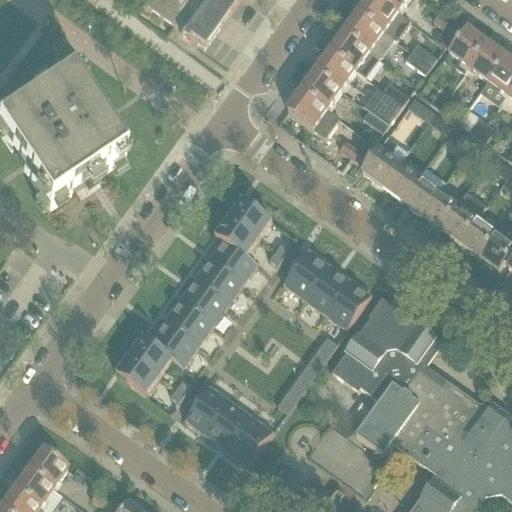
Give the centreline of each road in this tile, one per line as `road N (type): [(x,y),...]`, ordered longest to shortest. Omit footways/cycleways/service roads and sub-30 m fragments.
road 1 (residential): [(511,335),(221,124)]
road 2 (residential): [(32,383),(221,124)]
road 3 (residential): [(208,511),(32,383)]
road 4 (residential): [(221,124),(312,0)]
